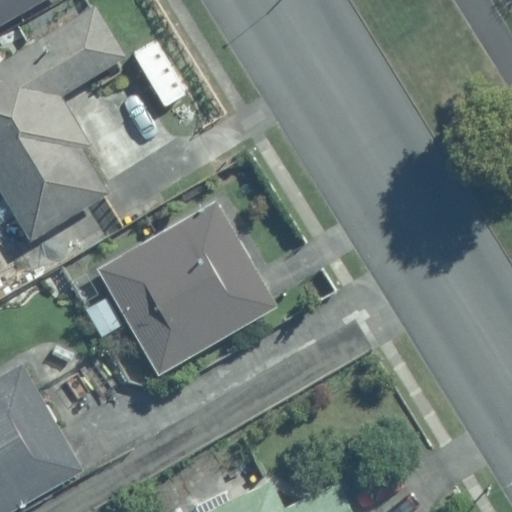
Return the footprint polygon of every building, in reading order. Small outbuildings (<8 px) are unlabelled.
[(0,0),(0,24),(44,0),(0,0)] [(0,184),(35,242),(116,192),(89,149),(98,143),(69,96),(133,57),(100,3),(24,50),(13,32),(0,40),(0,184)] [(135,324),(162,376),(285,312),(227,201),(73,282),(104,340),(135,324)] [(0,298),(28,281),(7,245),(16,240),(0,212),(0,298)] [(27,366),(0,379),(0,511),(3,511),(82,471),(27,366)] [(357,511),(344,481),(286,506),(275,483),(209,511),(155,511),(151,511),(357,511)]
